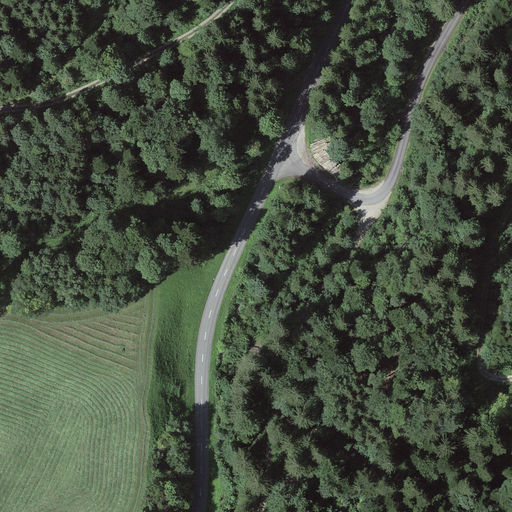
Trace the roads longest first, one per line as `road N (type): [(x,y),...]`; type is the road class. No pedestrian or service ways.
road 1 (tertiary): [(199,511),(204,344),(215,295),(352,0)]
road 2 (track): [(323,66),(262,111),(191,186),(94,217),(0,266)]
road 3 (track): [(364,199),(358,238),(280,354),(257,511)]
road 4 (track): [(232,0),(193,33),(90,87),(0,110)]
road 5 (track): [(364,199),(386,189),(415,95),(466,0)]
road 6 (track): [(511,207),(490,260),(480,366),(487,376),(511,377)]
road 7 (track): [(0,110),(55,74),(100,0)]
